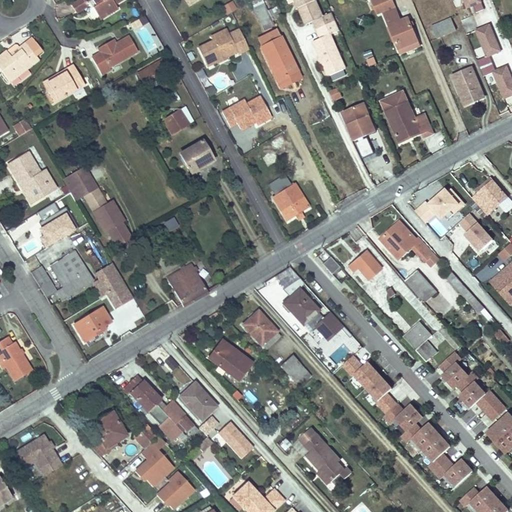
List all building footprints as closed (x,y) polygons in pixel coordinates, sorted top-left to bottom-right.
[(79,0),(71,5),(75,13),(86,6),(85,3),(91,0),(95,6),(92,7),(97,16),(104,12),(106,15),(117,9),(114,4),(119,0),(79,0)] [(314,0),(293,0),(294,0),(304,24),(312,20),(319,37),(312,41),(327,76),(344,68),(329,34),(339,30),(330,11),(321,15),(314,0)] [(370,0),(376,14),(382,12),(376,0),(370,0)] [(376,0),(382,12),(395,6),(392,0),(376,0)] [(484,9),(479,0),(463,0),(466,8),(473,5),(476,12),(484,9)] [(232,3),(222,8),(226,16),(236,11),(232,3)] [(262,3),(253,7),(253,8),(263,30),(272,25),(271,21),(266,11),(262,3)] [(275,7),(266,11),(271,21),(280,16),(275,7)] [(396,9),(383,14),(384,18),(397,49),(418,40),(408,17),(401,20),(396,9)] [(451,17),(430,26),(436,38),(456,30),(451,17)] [(500,51),(489,24),(475,30),(486,57),(476,61),(480,69),(493,63),(489,56),(500,51)] [(206,66),(217,61),(218,60),(218,58),(223,56),(224,57),(225,57),(236,52),(237,54),(248,49),(238,29),(227,34),(220,37),(218,32),(210,36),(211,41),(197,48),(206,66)] [(225,29),(218,32),(220,37),(227,34),(225,29)] [(260,48),(276,81),(296,72),(281,39),(279,39),(275,30),(257,38),(261,47),(260,48)] [(109,47),(106,42),(97,48),(99,52),(91,57),(101,75),(110,70),(108,68),(137,52),(127,36),(115,43),(109,47)] [(11,57),(9,55),(6,51),(0,55),(0,70),(9,82),(38,59),(34,54),(41,49),(31,38),(19,47),(20,50),(11,57)] [(418,40),(397,49),(399,53),(420,45),(418,40)] [(360,43),(367,60),(374,57),(367,41),(360,43)] [(474,50),(478,58),(485,54),(482,46),(474,50)] [(19,47),(9,55),(11,57),(20,50),(19,47)] [(165,57),(137,72),(143,83),(171,67),(165,57)] [(504,99),(511,95),(511,79),(507,66),(496,71),(493,63),(480,69),(483,77),(493,72),(504,99)] [(50,89),(47,91),(53,103),(84,85),(73,65),(64,70),(65,73),(47,83),(50,89)] [(452,75),(459,92),(462,91),(468,104),(484,97),(471,67),(452,75)] [(64,70),(42,83),(47,91),(50,89),(47,83),(65,73),(64,70)] [(296,72),(276,81),(280,88),(300,78),(296,72)] [(343,99),(339,90),(332,93),(336,102),(343,99)] [(462,91),(459,92),(464,105),(468,104),(462,91)] [(269,115),(258,94),(244,102),(242,98),(220,110),(228,125),(235,121),(237,124),(251,116),(253,120),(255,123),(269,115)] [(432,133),(424,115),(414,119),(404,96),(383,105),(397,138),(407,134),(409,138),(420,133),(422,138),(432,133)] [(364,105),(343,114),(355,142),(366,137),(376,132),(364,105)] [(178,110),(162,121),(171,135),(187,124),(178,110)] [(239,128),(253,120),(251,116),(237,124),(239,128)] [(23,120),(18,122),(24,132),(29,129),(23,120)] [(18,122),(14,125),(20,135),(24,132),(18,122)] [(399,142),(409,138),(407,134),(397,138),(399,142)] [(288,144),(283,136),(273,142),(277,150),(288,144)] [(366,137),(355,142),(361,157),(373,152),(366,137)] [(179,153),(190,171),(204,163),(205,165),(213,161),(209,154),(201,140),(179,153)] [(6,164),(21,189),(27,186),(36,201),(55,189),(43,170),(39,173),(27,152),(6,164)] [(279,160),(274,152),(263,158),(268,167),(279,160)] [(307,165),(301,168),(313,190),(322,185),(309,159),(305,161),(307,165)] [(382,176),(375,162),(364,168),(371,181),(382,176)] [(204,163),(190,171),(191,173),(198,169),(205,165),(204,163)] [(105,204),(83,167),(66,177),(79,199),(84,196),(105,233),(107,231),(107,232),(121,223),(123,222),(111,201),(105,204)] [(269,187),(275,196),(291,185),(285,176),(269,187)] [(475,191),(477,193),(483,188),(485,189),(495,181),(491,177),(475,191)] [(483,188),(477,193),(479,194),(492,210),(509,195),(495,180),(495,181),(485,189),(483,188)] [(275,196),(272,197),(287,221),(308,207),(293,184),(291,185),(275,196)] [(27,186),(21,189),(31,204),(36,201),(27,186)] [(464,205),(450,189),(439,199),(437,197),(432,202),(429,205),(427,203),(424,204),(415,212),(416,213),(425,223),(436,214),(441,220),(445,217),(447,220),(464,205)] [(486,216),(492,210),(479,194),(472,200),(486,216)] [(465,235),(472,242),(470,244),(480,255),(482,254),(485,251),(489,254),(498,246),(469,214),(460,222),(468,232),(465,235)] [(398,259),(412,247),(413,246),(426,261),(428,260),(440,273),(437,276),(441,281),(444,279),(445,280),(447,278),(479,313),(484,308),(468,290),(435,253),(434,254),(420,239),(418,241),(416,239),(400,221),(380,238),(398,259)] [(131,239),(121,223),(107,232),(117,248),(131,239)] [(46,238),(39,241),(42,250),(49,248),(46,238)] [(165,240),(158,243),(163,252),(169,248),(165,240)] [(511,256),(511,246),(511,245),(499,255),(505,262),(511,256)] [(413,246),(412,247),(425,262),(426,261),(413,246)] [(365,251),(348,266),(352,271),(356,268),(368,281),(381,270),(365,251)] [(59,282),(63,287),(76,279),(75,276),(85,270),(74,252),(50,266),(49,265),(47,266),(49,271),(52,269),(59,281),(59,282)] [(169,252),(156,260),(163,273),(177,265),(169,252)] [(330,256),(322,264),(331,274),(339,267),(338,265),(330,256)] [(475,275),(483,284),(503,267),(496,258),(475,275)] [(511,303),(511,262),(490,282),(511,305),(511,303)] [(165,278),(181,304),(182,307),(207,293),(207,292),(190,264),(184,268),(183,266),(180,267),(181,269),(165,278)] [(133,299),(124,283),(115,268),(93,281),(102,297),(108,294),(116,308),(133,299)] [(63,287),(52,294),(54,296),(51,298),(55,304),(92,281),(85,270),(75,276),(76,279),(63,287)] [(416,270),(404,280),(424,302),(427,300),(436,292),(416,270)] [(391,287),(386,290),(391,297),(395,294),(391,287)] [(293,298),(291,296),(283,303),(302,325),(305,322),(311,329),(315,326),(328,340),(343,327),(331,314),(329,312),(322,318),(317,312),(318,310),(298,289),(294,293),(296,295),(293,298)] [(99,332),(97,329),(102,327),(109,322),(101,308),(73,325),(83,342),(99,332)] [(252,321),(250,318),(242,325),(264,350),(279,337),(276,333),(276,332),(257,311),(253,316),(255,318),(252,321)] [(419,322),(403,337),(426,362),(430,359),(419,347),(427,340),(432,336),(419,322)] [(494,334),(498,340),(504,335),(499,329),(494,334)] [(504,335),(498,340),(503,346),(509,340),(504,335)] [(0,341),(0,358),(4,366),(14,382),(32,371),(22,355),(19,351),(14,343),(11,344),(7,337),(0,341)] [(427,340),(419,347),(430,359),(437,352),(427,340)] [(253,364),(223,342),(209,361),(238,383),(253,364)] [(454,352),(441,363),(448,370),(445,373),(441,377),(453,389),(456,386),(459,384),(468,375),(457,363),(461,360),(454,352)] [(280,366),(294,383),(305,373),(306,373),(291,356),(280,366)] [(354,376),(363,368),(354,357),(343,367),(353,377),(354,376)] [(165,365),(184,384),(189,378),(177,366),(176,367),(170,360),(165,365)] [(448,370),(441,363),(439,366),(445,373),(448,370)] [(365,388),(379,376),(368,364),(363,368),(354,376),(365,388)] [(459,384),(464,390),(462,393),(458,396),(470,408),(476,403),(485,394),(474,382),(478,379),(472,371),(468,375),(459,384)] [(305,373),(294,383),(298,388),(310,377),(305,373)] [(137,376),(122,390),(127,396),(129,393),(161,427),(160,428),(172,441),(183,431),(186,433),(188,431),(193,436),(198,431),(185,417),(184,414),(172,401),(161,411),(156,405),(161,401),(137,376)] [(379,376),(365,388),(377,401),(375,403),(386,414),(396,404),(389,397),(386,399),(383,396),(391,389),(379,376)] [(189,393),(182,400),(201,420),(215,407),(194,383),(187,390),(189,393)] [(464,390),(459,384),(456,386),(462,393),(464,390)] [(187,390),(179,397),(182,400),(189,393),(187,390)] [(242,396),(236,390),(232,395),(238,400),(242,396)] [(476,403),(481,409),(494,397),(488,391),(485,394),(476,403)] [(500,403),(494,397),(481,409),(487,415),(500,403)] [(487,415),(492,421),(505,409),(500,403),(487,415)] [(386,414),(383,417),(390,424),(395,420),(405,432),(415,423),(415,424),(422,417),(411,404),(404,411),(397,404),(396,404),(386,414)] [(215,407),(201,420),(204,423),(218,411),(215,407)] [(112,413),(100,420),(102,423),(114,416),(112,413)] [(511,416),(508,413),(500,420),(511,432),(511,416)] [(102,423),(100,420),(92,425),(101,441),(105,448),(125,436),(114,416),(102,423)] [(219,426),(212,418),(206,424),(213,431),(219,426)] [(511,432),(500,420),(493,427),(509,444),(511,440),(511,432)] [(131,430),(135,435),(143,428),(138,423),(131,430)] [(420,430),(415,424),(415,423),(405,432),(400,436),(406,443),(412,439),(422,450),(439,435),(428,423),(420,430)] [(232,424),(219,435),(242,461),(255,450),(232,424)] [(143,428),(135,435),(134,436),(145,449),(158,437),(146,425),(143,428)] [(493,427),(485,434),(501,451),(509,444),(493,427)] [(339,461),(311,429),(299,440),(310,453),(307,456),(322,473),(319,476),(327,486),(331,482),(339,475),(344,480),(351,474),(346,469),(344,471),(337,463),(339,461)] [(63,465),(44,435),(12,455),(21,470),(36,461),(44,476),(63,465)] [(439,435),(422,450),(432,462),(427,466),(433,473),(447,460),(442,454),(450,447),(439,435)] [(152,486),(174,467),(158,450),(164,444),(158,437),(145,449),(140,453),(147,460),(135,471),(140,476),(142,475),(146,479),(152,486)] [(211,443),(206,437),(202,440),(208,446),(211,443)] [(202,452),(208,446),(202,440),(196,446),(202,452)] [(105,448),(101,441),(91,447),(100,456),(105,448)] [(509,444),(501,451),(504,454),(511,447),(509,444)] [(447,460),(433,473),(439,479),(444,475),(455,487),(472,471),(461,459),(453,466),(447,460)] [(173,509),(194,489),(178,471),(168,480),(170,482),(156,495),(163,502),(165,501),(169,505),(173,509)] [(336,488),(344,480),(339,475),(331,482),(336,488)] [(0,482),(0,504),(11,498),(1,482),(0,482)] [(247,511),(270,511),(283,501),(273,490),(263,499),(261,501),(258,498),(260,496),(247,482),(232,496),(247,511)] [(469,502),(477,511),(481,511),(497,499),(486,487),(478,494),(472,488),(459,500),(464,507),(469,502)] [(505,511),(507,511),(497,499),(481,511),(505,511)]
